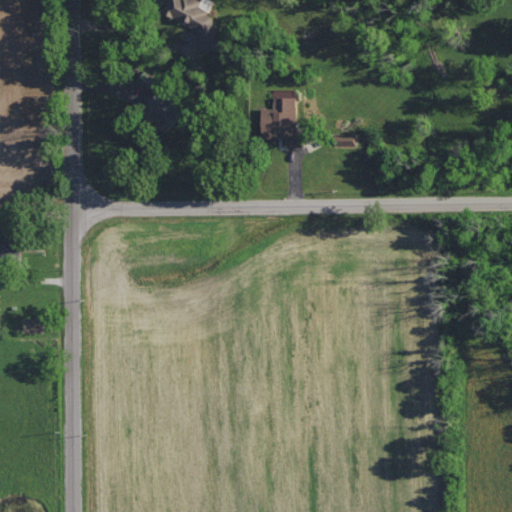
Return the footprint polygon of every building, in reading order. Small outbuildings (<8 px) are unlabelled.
[(222,46),(213,10),(203,6),(201,0),(169,0),(164,12),(198,27),(204,51),(222,46)] [(150,90),(159,82),(147,69),(138,77),(150,90)] [(143,108),(166,132),(190,109),(167,85),(143,108)] [(300,94),(275,94),(276,107),(263,107),(264,137),(287,136),(287,145),(302,145),(300,94)] [(0,240),(0,259),(21,260),(20,226),(5,227),(5,241),(0,240)]
